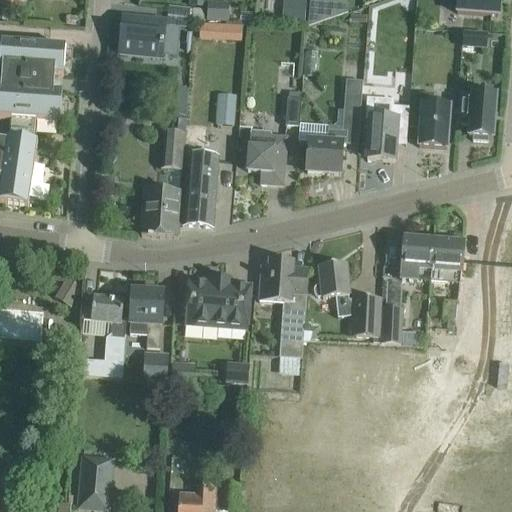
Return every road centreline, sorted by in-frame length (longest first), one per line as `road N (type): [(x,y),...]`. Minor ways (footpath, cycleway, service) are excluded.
road 1 (unclassified): [(81,249),(198,252),(511,176)]
road 2 (residential): [(81,249),(101,0)]
